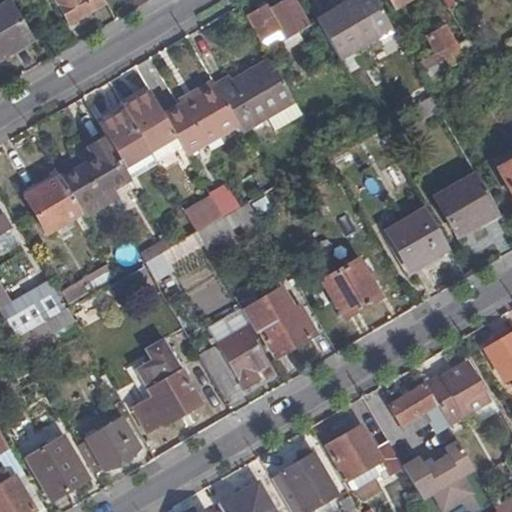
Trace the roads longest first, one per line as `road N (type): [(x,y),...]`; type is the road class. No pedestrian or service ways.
road 1 (residential): [(111,511),(511,280)]
road 2 (residential): [(195,0),(0,112)]
